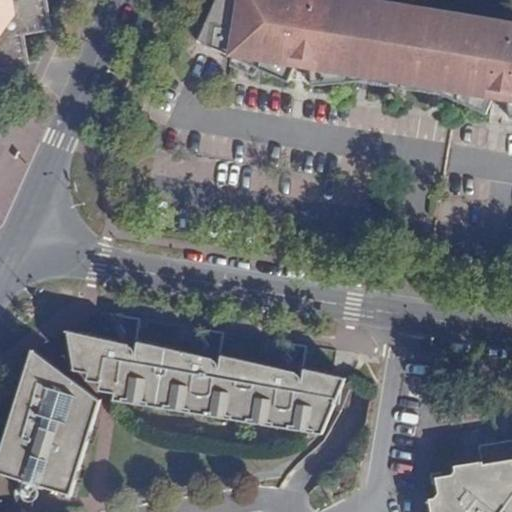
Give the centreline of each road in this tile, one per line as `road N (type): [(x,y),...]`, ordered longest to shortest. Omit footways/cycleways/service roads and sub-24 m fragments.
road 1 (residential): [(13,250),(511,332)]
road 2 (tertiary): [(123,0),(13,250)]
